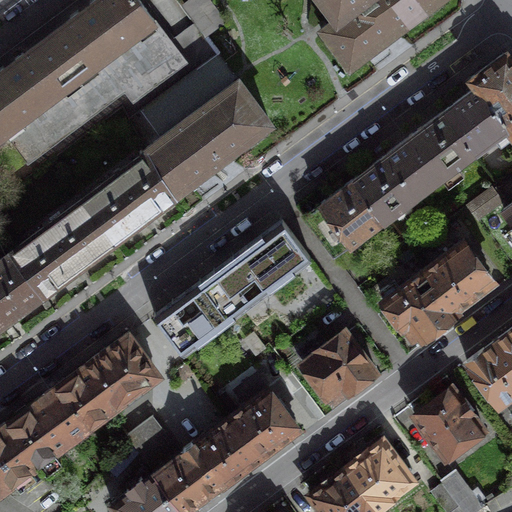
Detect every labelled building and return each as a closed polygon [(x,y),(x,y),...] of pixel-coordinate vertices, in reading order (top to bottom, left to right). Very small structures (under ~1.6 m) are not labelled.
[(0,127),(2,130),(153,18),(139,0),(93,0),(0,69),(0,127)] [(351,0),(337,11),(340,14),(324,27),(350,61),(432,0),(351,0)] [(329,0),(337,11),(351,0),(329,0)] [(153,18),(2,130),(25,161),(125,88),(133,99),(185,61),(153,18)] [(511,59),(505,51),(471,76),(477,84),(507,125),(511,131),(511,59)] [(269,120),(238,79),(147,146),(148,148),(173,191),(269,120)] [(507,125),(477,84),(443,109),(474,149),(507,125)] [(474,149),(443,109),(386,152),(416,192),(474,149)] [(2,130),(0,127),(0,179),(25,161),(2,130)] [(111,237),(173,191),(148,148),(82,197),(111,237)] [(416,192),(386,152),(353,177),(383,217),(416,192)] [(383,217),(353,177),(304,214),(333,254),(383,217)] [(492,186),(468,204),(478,217),(502,199),(492,186)] [(111,237),(82,197),(11,249),(41,290),(111,237)] [(511,201),(503,208),(511,219),(511,201)] [(310,256),(280,217),(217,264),(243,307),(310,256)] [(424,267),(454,307),(492,279),(461,239),(424,267)] [(41,290),(11,249),(0,257),(0,310),(4,317),(41,290)] [(243,307),(217,264),(153,312),(183,352),(243,307)] [(454,307),(424,267),(382,298),(412,338),(454,307)] [(511,325),(467,360),(499,402),(511,391),(511,325)] [(292,346),(332,400),(375,368),(344,328),(327,342),(316,328),(292,346)] [(128,331),(78,368),(108,408),(158,372),(128,331)] [(78,368),(42,395),(72,434),(72,436),(108,408),(78,368)] [(230,413),(260,454),(297,427),(256,371),(233,388),(244,402),(230,413)] [(414,413),(445,454),(482,425),(452,385),(414,413)] [(42,395),(5,421),(35,462),(36,462),(72,434),(42,395)] [(222,479),(224,482),(260,454),(230,413),(193,440),(222,479)] [(183,509),(222,479),(193,440),(178,451),(151,415),(126,433),(154,470),(183,509)] [(0,425),(0,487),(35,462),(5,421),(0,425)] [(382,437),(346,464),(378,507),(396,494),(394,491),(412,477),(382,437)] [(309,492),(324,511),(371,511),(378,507),(346,464),(309,492)] [(178,511),(183,509),(154,470),(144,478),(141,474),(126,485),(128,488),(111,502),(119,511),(178,511)] [(454,471),(442,480),(459,502),(466,511),(468,511),(487,499),(476,485),(469,490),(454,471)] [(459,502),(442,480),(430,489),(447,511),(459,502)]
